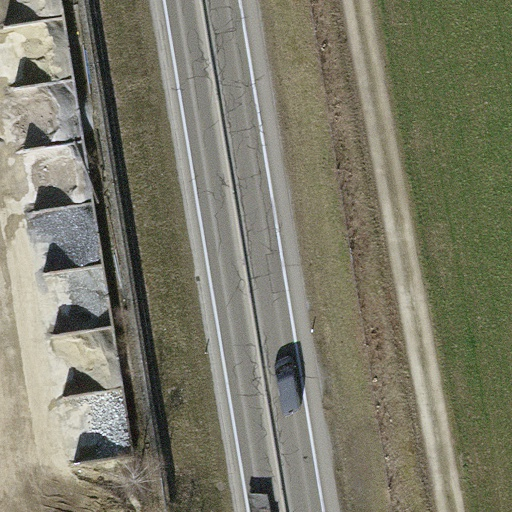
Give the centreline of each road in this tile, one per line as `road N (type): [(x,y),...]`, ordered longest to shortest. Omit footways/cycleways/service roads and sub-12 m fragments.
road 1 (track): [(451,511),(360,0)]
road 2 (trunk): [(309,511),(225,0)]
road 3 (trunk): [(185,0),(269,511)]
road 4 (trunk): [(434,511),(351,0)]
